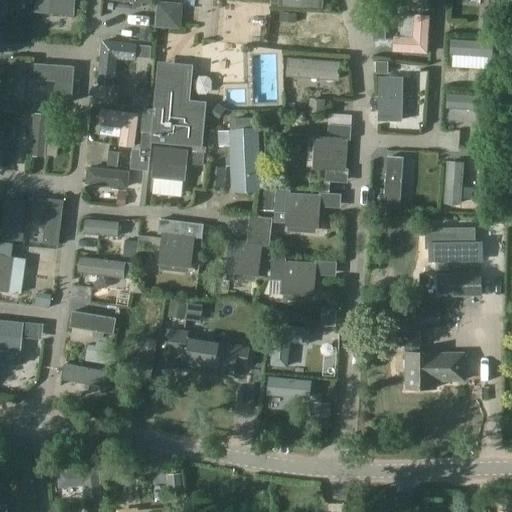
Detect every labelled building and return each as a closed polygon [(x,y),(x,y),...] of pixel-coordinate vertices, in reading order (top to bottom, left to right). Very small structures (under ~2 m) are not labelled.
[(65,14),(66,0),(35,0),(35,12),(65,14)] [(142,9),(142,4),(150,5),(150,0),(105,0),(134,3),(133,8),(142,9)] [(223,0),(225,9),(258,5),(256,0),(223,0)] [(279,0),(279,6),(322,9),(322,0),(279,0)] [(269,24),(266,49),(281,53),(348,58),(349,46),(348,32),(339,13),(296,11),(270,10),(269,24)] [(413,39),(394,39),(394,53),(427,54),(428,18),(414,18),(413,39)] [(180,19),(179,34),(194,34),(195,20),(180,19)] [(384,28),(373,29),(373,41),(385,40),(384,28)] [(102,44),(98,83),(111,85),(113,59),(133,61),(133,58),(134,47),(102,44)] [(134,47),(133,58),(150,60),(151,47),(134,46),(134,47)] [(443,49),(444,64),(476,63),(476,48),(443,49)] [(244,64),(245,111),(275,111),(274,63),(244,64)] [(376,63),(376,74),(387,75),(387,63),(376,63)] [(70,103),(72,67),(32,64),(31,80),(56,82),(54,102),(70,103)] [(154,111),(152,133),(151,142),(201,147),(204,112),(180,109),(183,76),(176,75),(177,71),(165,70),(164,74),(158,73),(154,111)] [(401,80),(379,80),(378,121),(400,122),(401,80)] [(133,89),(131,107),(149,108),(151,91),(133,89)] [(447,95),(446,109),(479,111),(478,126),(488,127),(489,98),(447,95)] [(324,101),(309,100),(309,105),(309,113),(324,114),(324,101)] [(49,103),(35,102),(35,112),(49,112),(49,103)] [(152,133),(154,111),(143,110),(141,132),(142,132),(152,133)] [(100,111),(98,125),(122,128),(120,147),(133,149),(138,116),(100,111)] [(34,116),(31,157),(44,158),(46,131),(57,132),(58,124),(46,123),(47,117),(34,116)] [(327,140),(315,139),(313,170),(343,172),(345,141),(350,141),(350,128),(328,127),(327,140)] [(257,129),(229,131),(229,147),(230,167),(232,192),(260,191),(257,129)] [(0,130),(0,170),(1,170),(2,156),(9,156),(10,141),(3,141),(4,131),(0,130)] [(142,132),(140,154),(140,157),(149,158),(151,142),(152,133),(142,132)] [(478,142),(477,148),(486,149),(487,137),(478,137),(478,142)] [(186,152),(154,149),(151,178),(183,181),(186,152)] [(438,153),(437,167),(443,168),(439,215),(487,217),(491,153),(458,149),(458,153),(438,153)] [(268,150),(267,164),(272,164),(271,169),(279,169),(279,164),(280,150),(268,150)] [(107,166),(117,167),(118,153),(108,152),(107,166)] [(140,157),(140,154),(132,153),(130,170),(147,171),(149,158),(140,157)] [(191,153),(190,165),(203,166),(204,154),(191,153)] [(386,158),(382,206),(402,208),(406,160),(386,158)] [(290,191),(275,190),(274,213),(287,214),(286,227),(320,230),(320,215),(318,215),(319,196),(290,194),(290,191)] [(127,193),(118,191),(117,199),(116,206),(124,207),(127,193)] [(261,191),(259,210),(273,212),(274,192),(261,191)] [(49,200),(48,200),(48,202),(36,201),(35,212),(46,214),(47,214),(43,244),(58,246),(63,202),(49,200)] [(5,202),(3,241),(22,242),(25,203),(5,202)] [(475,229),(425,229),(425,245),(430,245),(430,250),(430,261),(480,261),(480,244),(475,245),(475,229)] [(269,233),(247,230),(245,243),(228,240),(223,273),(257,278),(262,246),(268,248),(269,233)] [(138,236),(137,247),(149,248),(150,238),(138,236)] [(96,239),(97,249),(128,247),(127,237),(96,239)] [(162,237),(159,263),(190,267),(193,240),(162,237)] [(10,269),(12,259),(0,256),(0,291),(7,292),(10,269)] [(286,260),(272,260),(271,282),(283,282),(283,295),(313,296),(314,266),(285,264),(286,260)] [(95,269),(94,284),(122,285),(123,270),(95,269)] [(452,276),(452,298),(480,298),(480,276),(452,276)] [(329,283),(329,293),(332,293),(331,307),(339,308),(340,284),(329,283)] [(171,301),(168,317),(183,320),(186,304),(171,301)] [(31,318),(48,320),(49,307),(33,305),(31,318)] [(419,326),(439,325),(438,305),(426,306),(427,311),(418,311),(419,326)] [(129,309),(129,324),(162,323),(161,308),(129,309)] [(329,311),(328,327),(335,327),(336,311),(329,311)] [(116,319),(72,312),(70,328),(94,332),(93,338),(102,340),(103,333),(113,335),(116,319)] [(22,325),(0,323),(0,351),(20,354),(22,325)] [(275,325),(270,366),(286,368),(289,343),(308,345),(309,329),(275,325)] [(232,377),(234,365),(245,367),(248,348),(200,341),(201,335),(170,330),(165,367),(232,377)] [(434,353),(420,353),(419,331),(392,332),(393,347),(403,347),(403,353),(406,353),(406,389),(434,389),(434,381),(463,381),(463,355),(434,355),(434,353)] [(96,347),(93,363),(108,365),(111,345),(96,342),(96,345),(96,347)] [(268,378),(267,395),(309,399),(311,382),(268,378)] [(132,405),(147,408),(148,395),(134,393),(132,405)] [(83,504),(101,502),(98,467),(56,471),(58,489),(82,487),(83,504)]
